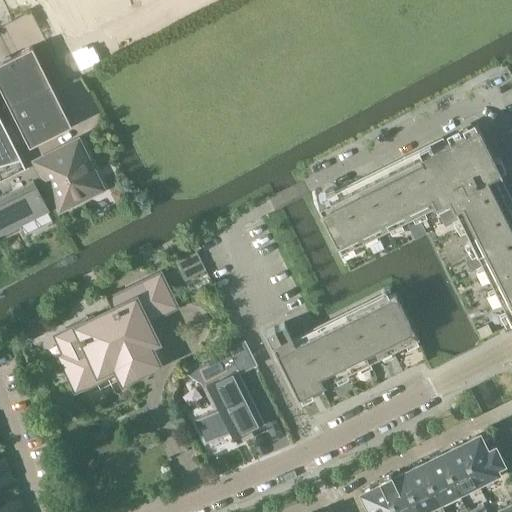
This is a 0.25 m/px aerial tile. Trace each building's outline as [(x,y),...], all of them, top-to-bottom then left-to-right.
[(45,0),(59,27),(110,0),(45,0)] [(0,88),(8,105),(51,84),(32,46),(0,61),(0,88)] [(51,84),(8,105),(29,146),(71,125),(51,84)] [(26,170),(0,117),(0,164),(20,159),(25,170),(26,170)] [(504,326),(505,326),(505,327),(511,323),(511,210),(498,182),(494,184),(490,175),(499,171),(500,173),(501,172),(478,125),(318,205),(341,252),(343,251),(342,248),(448,195),(511,322),(504,326)] [(99,188),(77,143),(37,162),(60,208),(99,188)] [(33,181),(0,197),(0,231),(2,236),(19,227),(17,223),(47,208),(33,181)] [(119,188),(110,192),(115,201),(124,197),(119,188)] [(124,378),(156,363),(148,345),(155,341),(145,320),(173,306),(159,277),(121,296),(125,305),(59,337),(65,349),(55,354),(73,392),(120,369),(124,378)] [(299,396),(419,337),(419,336),(417,337),(395,293),(296,342),(286,321),(267,331),(299,396)] [(258,366),(245,341),(241,343),(241,342),(217,353),(228,375),(206,386),(217,408),(194,419),(206,444),(230,431),(233,438),(263,424),(241,381),(258,366)] [(494,467),(502,463),(494,447),(486,450),(478,434),(458,444),(477,482),(497,472),(494,467)] [(458,492),(477,482),(458,444),(439,454),(458,492)] [(439,454),(420,464),(443,510),(439,501),(458,492),(439,454)] [(0,485),(13,480),(10,471),(0,474),(0,469),(8,467),(5,457),(0,459),(0,485)] [(400,473),(419,511),(439,511),(443,510),(420,464),(400,473)] [(390,474),(379,479),(395,511),(419,511),(400,473),(392,477),(390,474)] [(395,511),(379,479),(378,480),(380,483),(361,493),(370,511),(395,511)] [(2,507),(0,503),(0,511),(25,511),(22,511),(11,511),(24,507),(20,498),(5,504),(6,506),(2,507)] [(511,511),(511,502),(497,510),(498,511),(511,511)]
